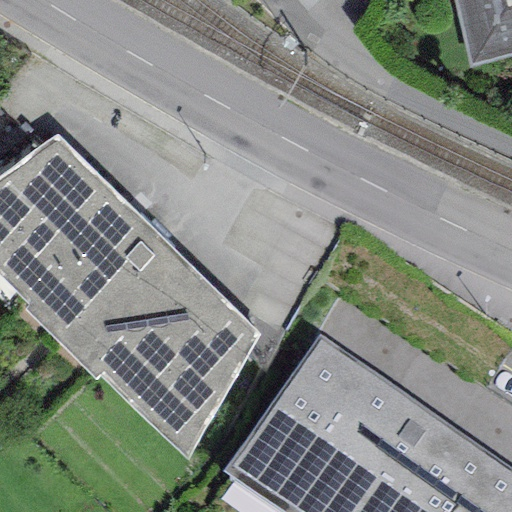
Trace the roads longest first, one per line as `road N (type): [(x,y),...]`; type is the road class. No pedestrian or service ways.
road 1 (secondary): [(36,0),(109,48),(341,170),(511,250)]
road 2 (residential): [(299,0),(367,68),(511,139)]
